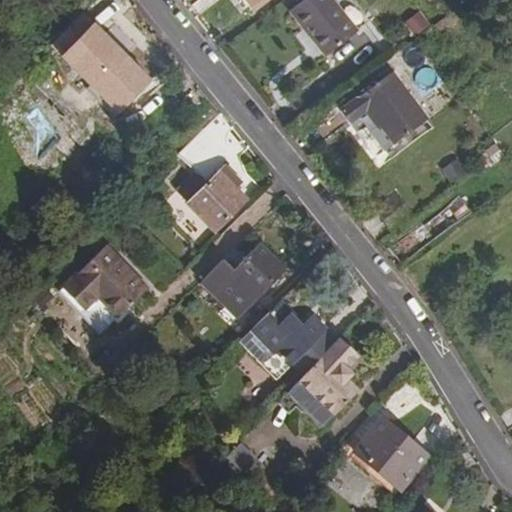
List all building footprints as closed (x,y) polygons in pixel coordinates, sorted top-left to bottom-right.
[(354,30),(332,0),(298,0),(288,8),(300,24),(303,23),(324,52),(354,30)] [(402,22),(412,37),(429,26),(420,11),(402,22)] [(151,81),(93,22),(59,54),(118,113),(151,81)] [(324,52),(303,23),(300,24),(322,54),(324,52)] [(425,121),(391,74),(340,111),(349,123),(365,111),(379,129),(382,128),(394,144),(425,121)] [(495,153),(486,141),(467,155),(476,167),(495,153)] [(455,158),(439,168),(449,184),(465,174),(455,158)] [(184,204),(213,232),(245,200),(230,184),(236,178),(224,166),(218,172),(207,160),(176,191),(186,201),(184,204)] [(414,215),(396,190),(374,208),(392,232),(414,215)] [(459,197),(444,207),(452,221),(468,211),(459,197)] [(238,315),(282,268),(273,259),(258,244),(248,255),(237,244),(202,280),(212,290),(238,315)] [(145,289),(104,247),(61,289),(81,309),(96,295),(118,316),(145,289)] [(511,314),(511,290),(497,302),(509,317),(511,314)] [(327,329),(325,327),(313,316),(301,328),(295,323),(297,319),(280,303),(251,335),(274,356),(277,354),(292,367),(327,329)] [(354,389),(343,379),(349,372),(344,367),(355,354),(338,339),(310,367),(289,389),(323,422),(354,389)] [(427,456),(381,418),(353,451),(400,490),(427,456)] [(254,457),(245,447),(239,453),(242,456),(238,459),(245,466),(254,457)] [(242,456),(239,453),(234,448),(228,455),(235,462),(238,459),(242,456)]
